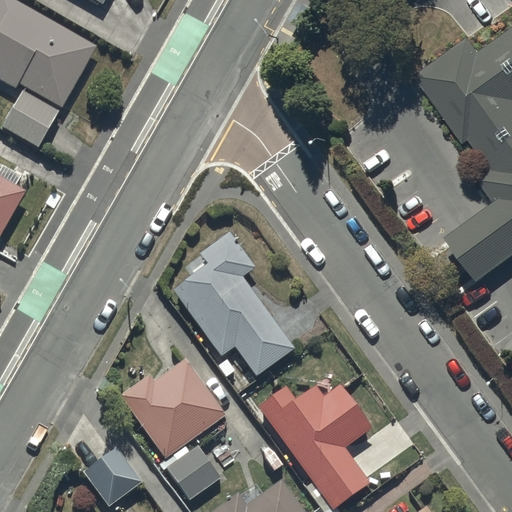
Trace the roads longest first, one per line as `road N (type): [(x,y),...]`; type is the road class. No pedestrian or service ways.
road 1 (residential): [(511,481),(379,289),(255,134),(197,99)]
road 2 (residential): [(197,99),(69,323)]
road 3 (residential): [(69,323),(0,444)]
